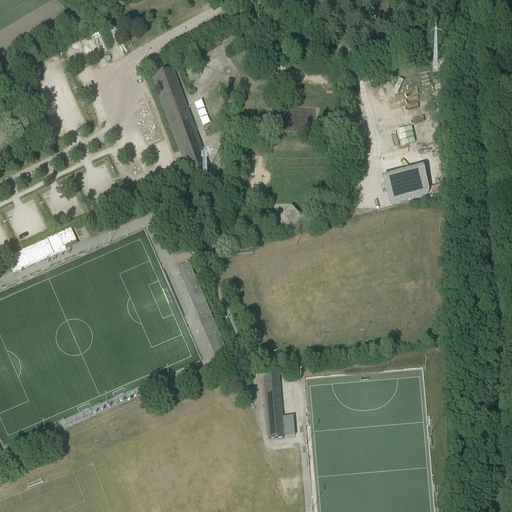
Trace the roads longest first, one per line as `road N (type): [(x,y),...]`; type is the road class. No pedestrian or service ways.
road 1 (unclassified): [(0,189),(115,133),(94,77),(231,0)]
road 2 (unclassified): [(488,16),(348,58),(291,40),(249,0)]
road 3 (track): [(488,16),(511,179)]
